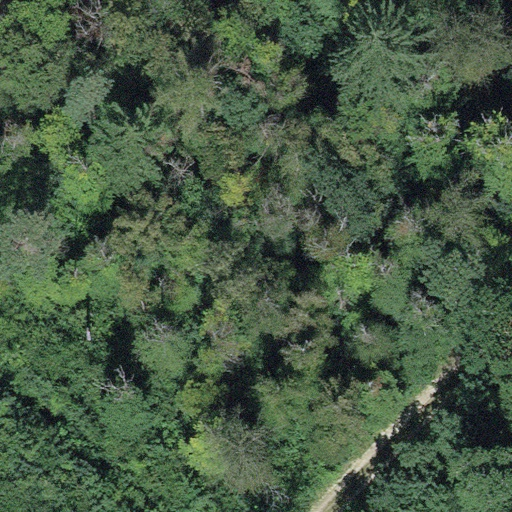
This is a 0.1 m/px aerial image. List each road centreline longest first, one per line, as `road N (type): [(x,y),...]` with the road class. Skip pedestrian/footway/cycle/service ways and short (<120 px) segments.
road 1 (track): [(303,511),(511,304)]
road 2 (track): [(214,511),(0,346)]
